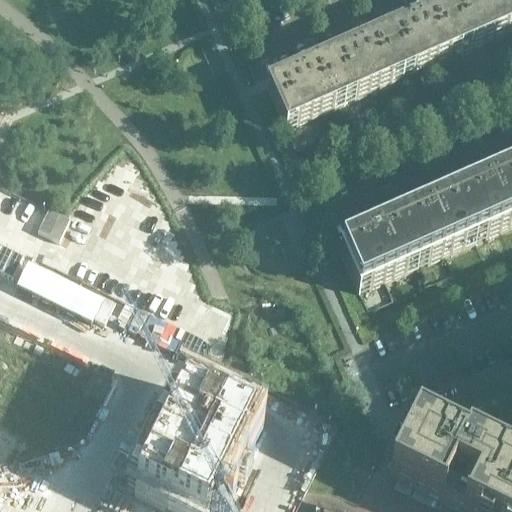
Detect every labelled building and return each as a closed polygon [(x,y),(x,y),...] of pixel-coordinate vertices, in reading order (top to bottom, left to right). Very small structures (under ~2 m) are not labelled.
[(511,33),(511,17),(504,0),(473,0),(441,14),(460,57),(511,33)] [(460,57),(441,14),(383,40),(402,82),(460,57)] [(402,82),(383,40),(325,65),(344,108),(402,82)] [(344,108),(325,65),(266,92),(284,134),(344,108)] [(511,230),(511,179),(456,204),(475,247),(511,230)] [(475,247),(456,204),(398,230),(417,273),(475,247)] [(417,273),(398,230),(339,256),(358,299),(417,273)] [(74,377),(0,341),(0,394),(53,421),(74,377)] [(511,511),(511,373),(424,413),(388,485),(442,511),(511,511)] [(214,511),(252,435),(186,403),(133,511),(214,511)]
